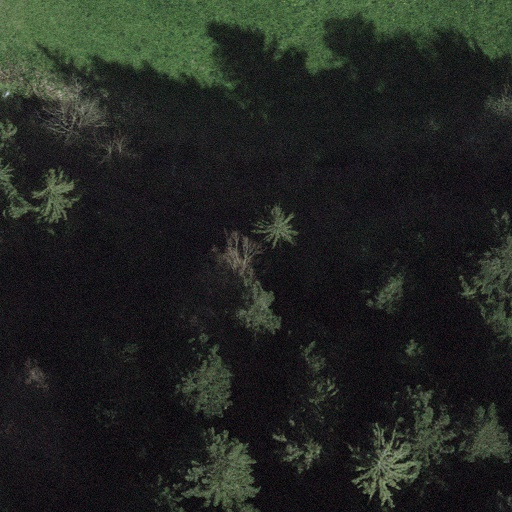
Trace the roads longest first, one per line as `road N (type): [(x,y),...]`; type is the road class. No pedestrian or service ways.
road 1 (track): [(0,339),(189,230),(0,140)]
road 2 (residential): [(511,174),(288,242),(189,230)]
